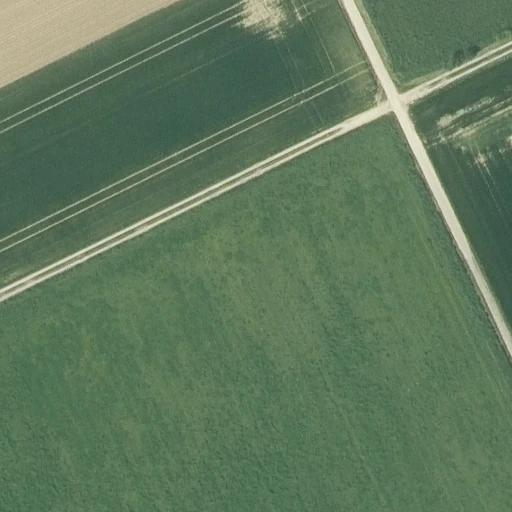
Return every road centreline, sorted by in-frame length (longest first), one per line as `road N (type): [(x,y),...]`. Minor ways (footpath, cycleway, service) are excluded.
road 1 (track): [(0,295),(511,47)]
road 2 (track): [(343,0),(511,352)]
